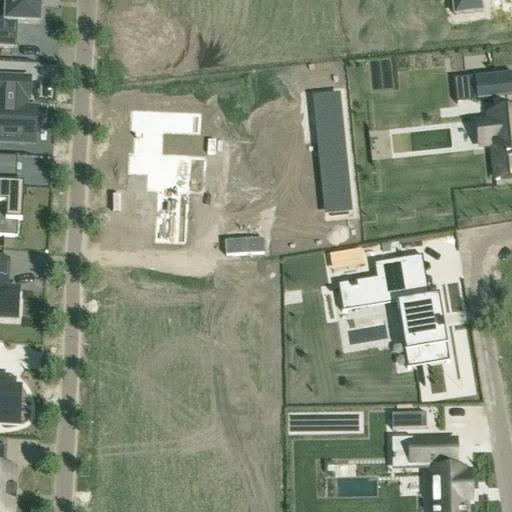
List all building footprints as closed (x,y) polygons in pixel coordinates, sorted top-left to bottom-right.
[(0,35),(0,48),(16,50),(17,36),(16,36),(17,24),(39,26),(40,0),(6,0),(5,24),(6,24),(5,36),(0,35)] [(452,0),(454,16),(482,13),(480,0),(452,0)] [(495,76),(453,81),(455,94),(475,92),(476,103),(491,101),(492,117),(489,117),(489,122),(477,123),(480,147),(492,146),(496,181),(511,179),(511,114),(507,115),(506,99),(506,98),(497,99),(495,76)] [(0,143),(33,145),(35,110),(26,110),(26,101),(28,101),(29,80),(0,78),(0,143)] [(335,95),(317,97),(330,217),(348,215),(335,95)] [(129,154),(128,175),(146,176),(146,192),(156,192),(154,243),(177,245),(179,193),(183,194),(185,157),(161,156),(162,134),(191,135),(192,114),(131,112),(130,132),(134,132),(133,154),(129,154)] [(0,237),(17,239),(18,224),(22,224),(23,187),(19,187),(16,186),(0,185),(0,237)] [(0,319),(17,320),(18,292),(2,291),(2,285),(6,286),(7,262),(0,261),(0,319)] [(435,299),(429,300),(427,300),(425,288),(407,291),(402,264),(377,268),(379,283),(363,285),(367,307),(399,302),(406,345),(411,344),(412,347),(416,346),(419,362),(445,358),(441,334),(443,334),(442,326),(439,326),(435,299)] [(2,376),(0,375),(0,414),(0,417),(0,423),(19,425),(20,411),(21,397),(20,397),(20,393),(14,392),(14,383),(1,382),(2,376)] [(426,416),(391,416),(392,431),(426,431),(426,416)] [(432,507),(432,509),(441,509),(440,511),(466,511),(466,503),(468,503),(468,474),(452,475),(451,466),(454,466),(453,442),(392,443),(392,448),(394,448),(394,445),(412,444),(412,447),(413,447),(413,467),(431,466),(431,472),(432,507)] [(4,450),(6,450),(6,448),(0,447),(0,511),(12,511),(13,502),(16,502),(16,500),(13,500),(13,492),(16,491),(16,490),(13,490),(14,471),(5,471),(3,471),(4,450)]
